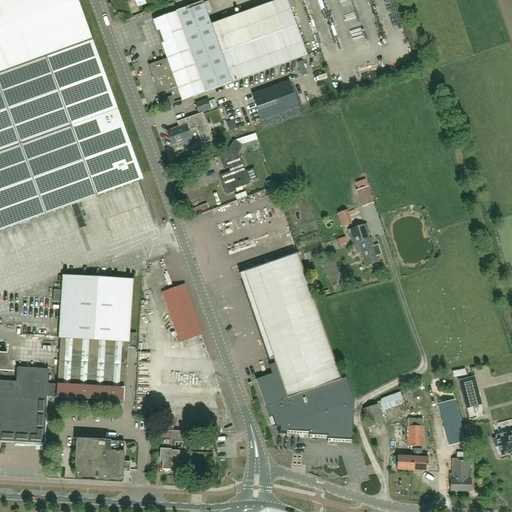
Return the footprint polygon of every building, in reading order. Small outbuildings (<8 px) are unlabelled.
[(0,0),(0,73),(46,57),(93,40),(78,0),(0,0)] [(286,0),(280,0),(217,23),(237,81),(306,56),(286,0)] [(348,4),(349,8),(358,5),(357,0),(348,4)] [(237,81),(217,23),(211,25),(202,2),(152,20),(166,58),(148,65),(158,93),(176,86),(181,101),(237,81)] [(93,40),(46,57),(71,127),(97,196),(143,179),(93,40)] [(71,127),(46,57),(0,73),(0,88),(21,145),(71,127)] [(307,73),(302,60),(297,62),(301,75),(307,73)] [(299,106),(289,79),(251,93),(261,120),(299,106)] [(0,152),(21,145),(0,88),(0,152)] [(166,106),(174,103),(172,97),(164,99),(166,106)] [(207,99),(195,103),(198,114),(210,110),(207,99)] [(179,129),(167,133),(172,145),(182,141),(184,146),(193,143),(188,131),(196,128),(199,136),(207,133),(201,114),(177,123),(179,129)] [(229,131),(237,129),(233,120),(226,123),(229,131)] [(97,196),(71,127),(21,145),(46,215),(97,196)] [(237,140),(235,141),(234,140),(225,154),(234,159),(238,152),(243,146),(245,145),(237,140)] [(0,231),(46,215),(21,145),(0,152),(0,231)] [(225,154),(220,156),(224,169),(229,168),(230,172),(221,175),(228,195),(236,191),(235,189),(250,184),(242,162),(238,152),(234,159),(225,154)] [(274,187),(272,180),(266,182),(268,189),(274,187)] [(356,191),(362,208),(374,203),(368,187),(356,191)] [(338,214),(342,228),(352,225),(347,211),(338,214)] [(378,245),(374,246),(371,239),(366,240),(364,234),(369,232),(366,225),(347,231),(352,245),(358,243),(366,267),(379,262),(377,255),(381,254),(378,245)] [(339,246),(347,243),(345,237),(337,240),(339,246)] [(305,259),(316,255),(314,247),(302,250),(305,259)] [(297,254),(239,274),(244,287),(248,286),(275,366),(270,368),(272,374),(256,379),(272,426),(281,426),(281,433),(309,434),(309,437),(327,438),(327,441),(352,443),(354,401),(346,378),(341,380),(297,254)] [(131,279),(64,275),(60,337),(136,341),(136,334),(128,333),(131,292),(131,280),(131,279)] [(185,285),(163,293),(181,342),(202,335),(185,285)] [(136,341),(60,337),(57,384),(53,384),(52,397),(124,402),(124,398),(125,398),(127,362),(126,362),(127,347),(135,347),(136,341)] [(0,371),(14,372),(8,354),(1,353),(1,346),(0,346),(0,371)] [(467,368),(455,371),(457,378),(469,375),(467,368)] [(52,397),(53,384),(47,384),(48,370),(18,369),(17,383),(0,382),(0,440),(44,443),(46,397),(52,397)] [(474,377),(459,381),(467,409),(481,405),(474,377)] [(377,403),(377,404),(381,414),(386,412),(385,411),(404,404),(400,393),(381,400),(381,401),(377,403)] [(465,440),(455,401),(439,405),(449,444),(465,440)] [(381,414),(377,404),(363,410),(369,427),(384,422),(381,414)] [(146,418),(146,430),(154,430),(154,418),(146,418)] [(161,432),(162,432),(160,462),(163,463),(163,471),(169,471),(169,470),(187,471),(187,463),(188,458),(178,458),(178,452),(173,452),(174,442),(188,442),(188,434),(174,433),(174,419),(162,419),(161,432)] [(416,426),(412,419),(407,419),(406,447),(413,448),(413,447),(414,447),(416,426)] [(423,419),(412,419),(416,426),(414,447),(413,447),(413,448),(423,448),(423,419)] [(394,429),(395,441),(404,440),(403,428),(394,429)] [(506,434),(497,436),(497,438),(493,439),(495,447),(499,446),(501,455),(502,456),(503,456),(511,453),(511,432),(511,433),(506,435),(506,434)] [(76,450),(77,450),(75,480),(122,483),(122,472),(129,472),(129,464),(123,463),(123,453),(124,442),(106,441),(106,440),(76,439),(76,450)] [(412,472),(412,458),(405,457),(406,453),(398,453),(398,457),(397,457),(396,471),(412,472)] [(412,458),(412,472),(427,473),(428,459),(427,459),(428,455),(421,454),(421,458),(412,458)] [(449,475),(449,481),(450,481),(450,492),(470,492),(470,472),(469,472),(469,460),(451,460),(451,475),(449,475)]
